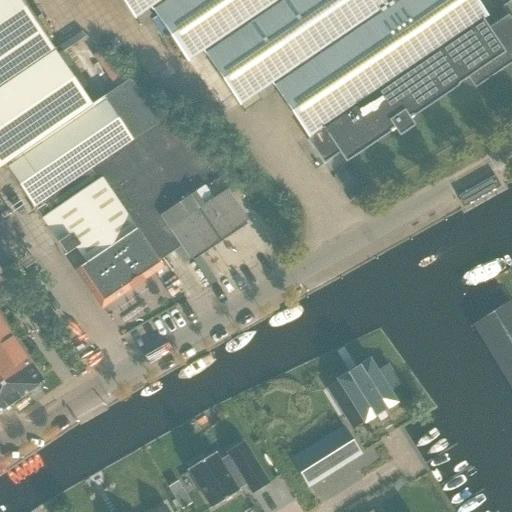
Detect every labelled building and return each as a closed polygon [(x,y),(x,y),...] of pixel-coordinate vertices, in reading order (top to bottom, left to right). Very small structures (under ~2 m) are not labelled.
[(19,0),(0,0),(0,86),(54,50),(19,0)] [(122,0),(135,19),(151,8),(188,62),(204,51),(240,105),(272,84),(310,139),(308,140),(324,165),(352,146),(358,154),(394,129),(400,137),(415,127),(410,119),(468,79),(476,89),(511,64),(511,19),(509,15),(489,28),(483,19),(487,17),(475,0),(122,0)] [(123,148),(95,167),(160,263),(182,246),(191,260),(247,222),(227,193),(235,187),(130,80),(105,98),(134,141),(123,148)] [(105,98),(5,165),(67,255),(76,249),(86,264),(77,270),(100,304),(129,285),(134,292),(151,281),(146,273),(160,263),(95,167),(123,148),(134,141),(105,98)] [(349,198),(364,187),(350,167),(335,178),(349,198)] [(501,191),(495,181),(460,201),(465,211),(501,191)] [(511,299),(511,298),(471,322),(511,389),(511,299)] [(0,412),(45,382),(0,317),(0,412)] [(370,360),(337,381),(364,425),(398,404),(370,360)] [(344,428),(302,454),(319,481),(361,455),(344,428)] [(272,483),(248,444),(231,455),(233,458),(224,464),(216,450),(201,459),(200,457),(189,464),(191,466),(189,467),(214,506),(241,489),(237,484),(246,478),(255,493),(272,483)]
